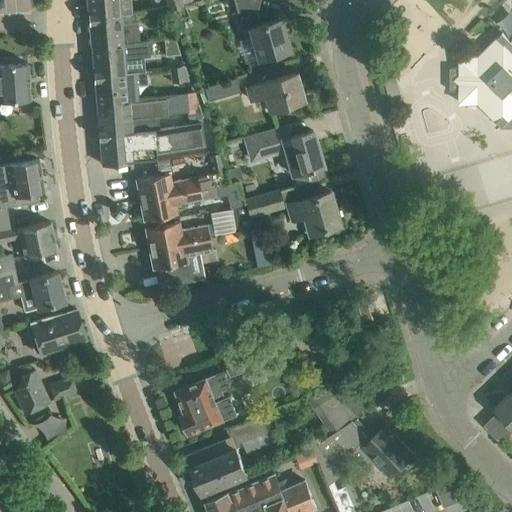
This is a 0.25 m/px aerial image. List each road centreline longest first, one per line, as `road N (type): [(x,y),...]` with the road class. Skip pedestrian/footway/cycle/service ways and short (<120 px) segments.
road 1 (tertiary): [(107,330),(79,205),(59,24)]
road 2 (residential): [(107,330),(397,251)]
road 3 (residential): [(397,251),(349,61),(348,19),(360,0)]
road 4 (tertiary): [(178,511),(107,330)]
road 5 (residential): [(444,397),(397,251)]
